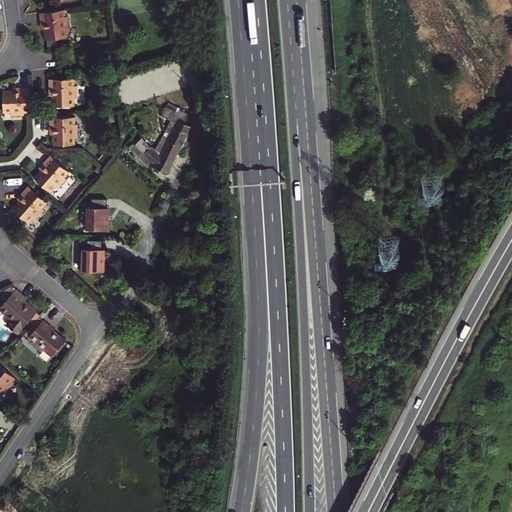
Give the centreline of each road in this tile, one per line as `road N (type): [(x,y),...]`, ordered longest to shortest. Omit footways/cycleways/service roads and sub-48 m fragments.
road 1 (motorway): [(335,511),(294,0)]
road 2 (trunk): [(309,511),(286,0)]
road 3 (trunk): [(260,182),(278,331),(285,511)]
road 4 (motorway): [(260,182),(256,395),(241,511)]
road 5 (motorway): [(511,233),(364,511)]
road 6 (trunk): [(511,252),(374,511)]
road 7 (residential): [(101,330),(138,283),(195,150),(199,127),(189,101)]
road 8 (motorway): [(247,0),(260,182)]
road 9 (residential): [(0,476),(101,330)]
